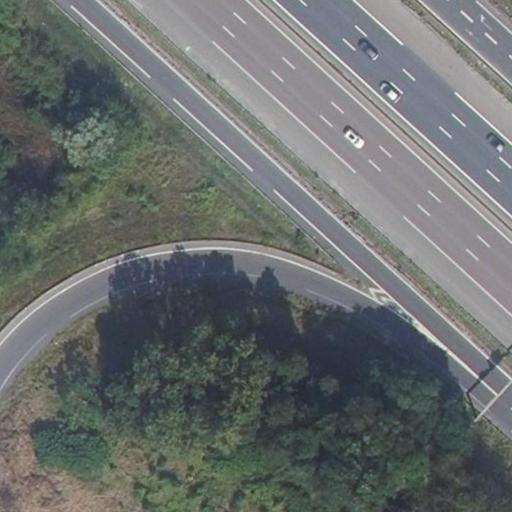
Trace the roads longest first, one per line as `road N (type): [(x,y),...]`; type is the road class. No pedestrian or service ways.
road 1 (motorway): [(59,0),(432,345)]
road 2 (motorway): [(0,367),(46,317),(96,286),(190,261),(303,275),(432,345)]
road 3 (motorway): [(200,0),(511,283)]
road 4 (motorway): [(511,172),(327,0)]
